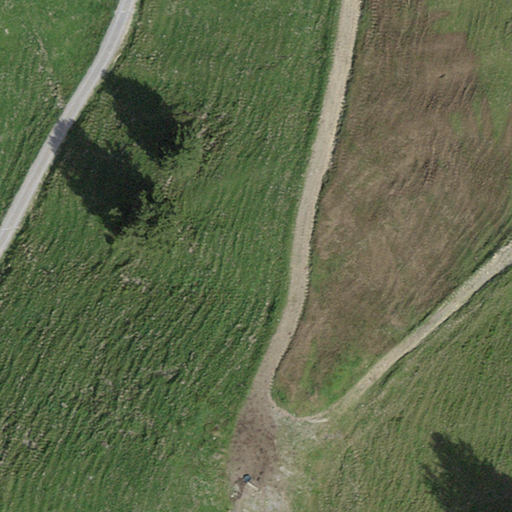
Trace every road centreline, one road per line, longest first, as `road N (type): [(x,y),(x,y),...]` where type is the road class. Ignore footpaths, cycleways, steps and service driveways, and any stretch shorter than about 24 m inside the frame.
road 1 (track): [(334,0),(255,387),(295,421),(330,429),(511,271)]
road 2 (track): [(0,246),(136,0)]
